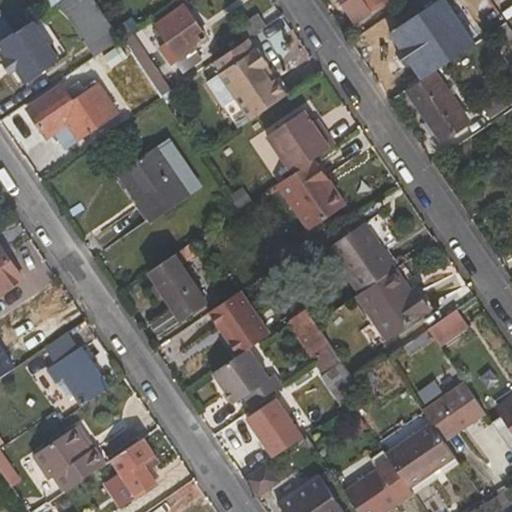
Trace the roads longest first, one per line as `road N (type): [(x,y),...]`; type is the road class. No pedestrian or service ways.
road 1 (residential): [(0,155),(242,511)]
road 2 (residential): [(300,0),(511,312)]
